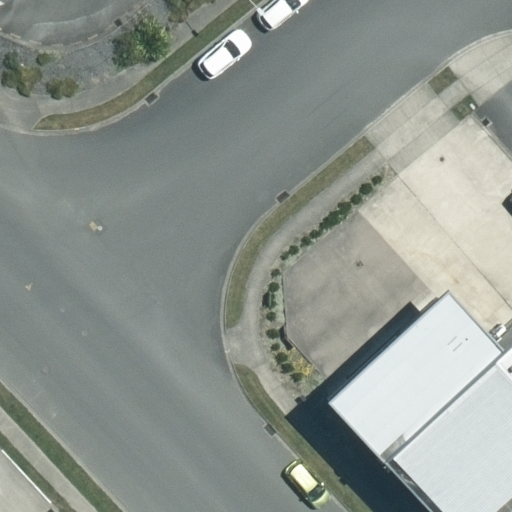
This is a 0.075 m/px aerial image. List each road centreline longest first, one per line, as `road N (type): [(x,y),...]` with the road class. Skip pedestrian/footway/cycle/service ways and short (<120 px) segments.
road 1 (unclassified): [(398,0),(46,307)]
road 2 (unclassified): [(46,307),(237,511)]
